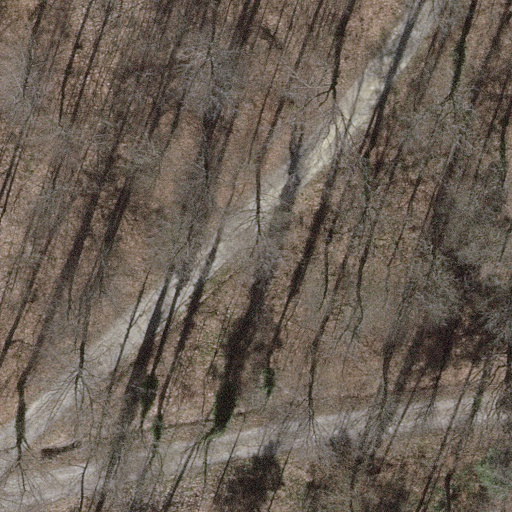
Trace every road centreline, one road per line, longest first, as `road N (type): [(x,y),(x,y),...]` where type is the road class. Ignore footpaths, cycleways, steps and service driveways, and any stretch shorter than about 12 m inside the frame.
road 1 (track): [(416,0),(331,138),(0,453)]
road 2 (track): [(0,498),(212,454),(511,419)]
